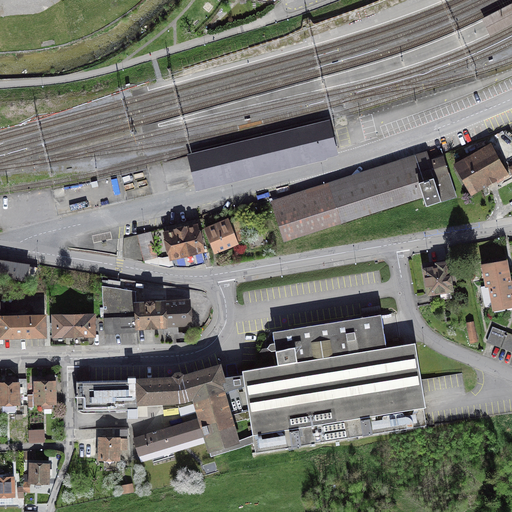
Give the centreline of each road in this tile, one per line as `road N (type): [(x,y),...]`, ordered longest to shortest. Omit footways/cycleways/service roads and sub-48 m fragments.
road 1 (residential): [(13,248),(296,173),(511,98)]
road 2 (residential): [(215,274),(226,315),(208,346),(188,354),(66,358)]
road 3 (residential): [(13,248),(175,275),(215,274)]
road 4 (residential): [(511,379),(428,337),(410,314),(397,243)]
road 5 (residential): [(215,274),(397,243)]
road 6 (residential): [(66,358),(70,446),(48,511)]
